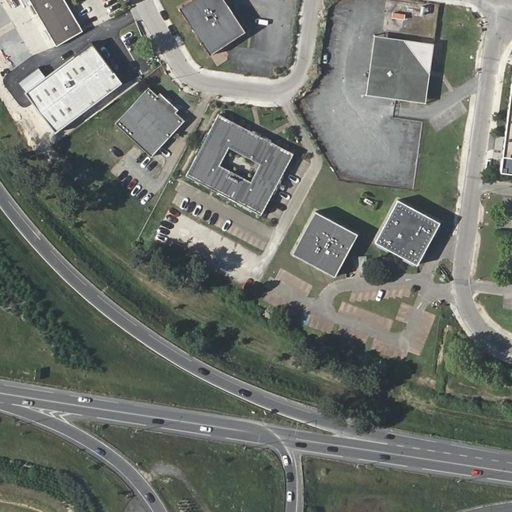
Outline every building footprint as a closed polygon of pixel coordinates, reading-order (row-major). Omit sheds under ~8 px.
[(30,0),(57,46),(84,30),(66,0),(30,0)] [(195,0),(181,9),(213,57),(248,34),(225,0),(195,0)] [(373,36),(369,66),(385,53),(402,40),(373,36)] [(385,53),(369,66),(381,82),(394,99),(411,86),(428,73),(415,56),(402,40),(385,53)] [(432,44),(402,40),(415,56),(428,73),(430,58),(432,44)] [(121,79),(92,41),(26,91),(55,129),(121,79)] [(381,82),(369,66),(367,82),(365,95),(394,99),(381,82)] [(411,86),(394,99),(424,103),(427,87),(428,73),(411,86)] [(511,75),(500,167),(511,169),(511,75)] [(146,90),(114,126),(152,159),(183,121),(146,90)] [(184,181),(189,184),(222,120),(215,116),(184,181)] [(222,120),(189,184),(263,221),(295,156),(222,120)] [(398,200),(374,241),(415,265),(439,224),(398,200)] [(318,207),(293,249),(316,262),(334,272),(358,232),(318,207)]
